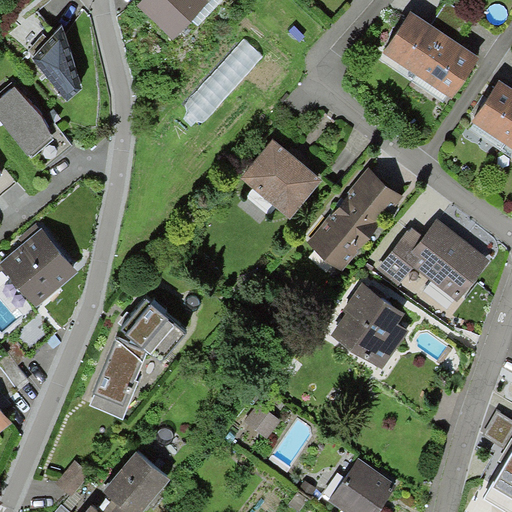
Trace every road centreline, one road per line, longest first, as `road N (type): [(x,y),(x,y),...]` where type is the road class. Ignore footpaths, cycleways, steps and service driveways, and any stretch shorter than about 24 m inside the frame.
road 1 (residential): [(93,0),(112,46),(124,130),(97,287),(8,511)]
road 2 (residential): [(313,79),(511,233)]
road 3 (residential): [(443,511),(511,298)]
